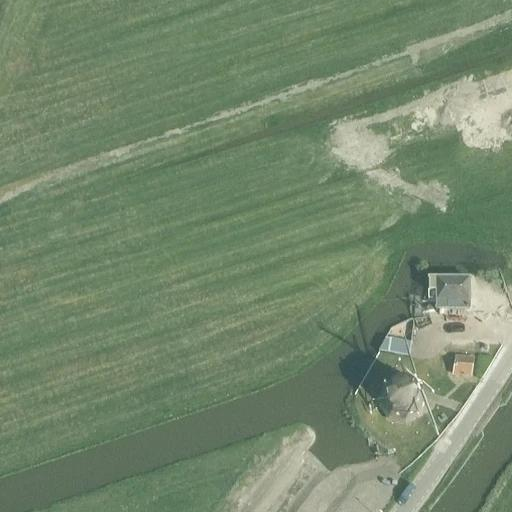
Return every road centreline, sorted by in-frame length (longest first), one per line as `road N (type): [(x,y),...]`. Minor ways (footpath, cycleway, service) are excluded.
road 1 (track): [(0,197),(423,62),(511,21)]
road 2 (secondary): [(402,511),(511,352)]
